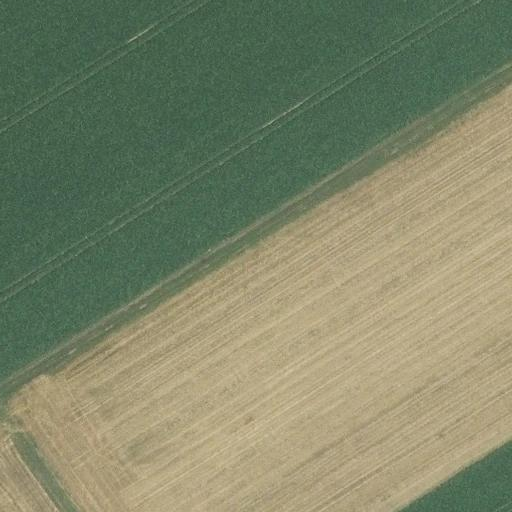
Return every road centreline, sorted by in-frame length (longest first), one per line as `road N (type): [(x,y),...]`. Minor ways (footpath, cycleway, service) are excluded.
road 1 (track): [(0,391),(511,73)]
road 2 (track): [(74,511),(0,405)]
